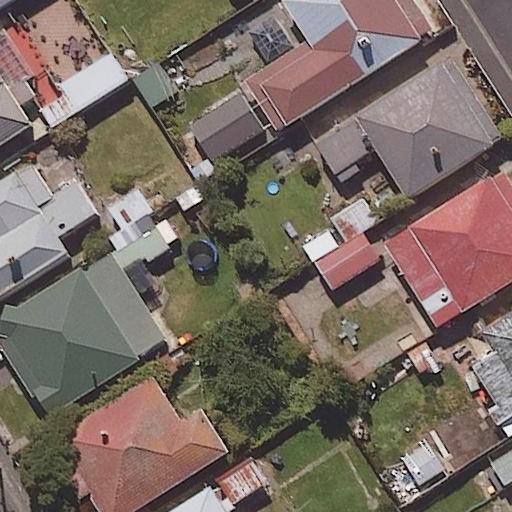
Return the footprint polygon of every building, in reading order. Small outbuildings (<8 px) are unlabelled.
[(0,0),(0,14),(1,16),(25,0),(0,0)] [(443,35),(420,0),(292,0),(289,2),(315,42),(251,82),(284,135),(443,35)] [(49,67),(20,21),(0,34),(0,151),(39,127),(14,89),(49,67)] [(134,82),(115,53),(63,86),(70,96),(47,111),(59,130),(134,82)] [(507,141),(457,62),(322,148),(341,178),(384,151),(415,200),(507,141)] [(181,93),(163,64),(136,80),(155,110),(181,93)] [(266,128),(244,91),(194,122),(217,159),(266,128)] [(102,217),(81,184),(58,198),(37,165),(0,188),(0,304),(79,256),(68,238),(102,217)] [(511,287),(511,174),(511,173),(392,247),(443,330),(511,287)] [(159,213),(145,190),(115,209),(129,231),(159,213)] [(368,198),(335,220),(351,244),(369,233),(385,222),(368,198)] [(8,335),(1,340),(36,395),(41,392),(58,419),(173,346),(140,294),(159,282),(147,264),(173,248),(159,226),(26,310),(13,308),(8,335)] [(351,244),(319,264),(337,292),(387,261),(369,233),(351,244)] [(511,421),(511,317),(487,333),(500,354),(480,367),(498,395),(504,406),(494,412),(503,427),(511,421)] [(471,412),(498,395),(480,367),(467,345),(440,361),(471,412)] [(187,425),(159,380),(65,438),(76,454),(63,462),(87,501),(97,495),(107,511),(142,511),(236,454),(210,411),(187,425)] [(483,453),(455,411),(432,426),(459,468),(483,453)] [(511,454),(495,465),(510,487),(511,486),(511,454)] [(234,511),(219,489),(182,511),(234,511)]
